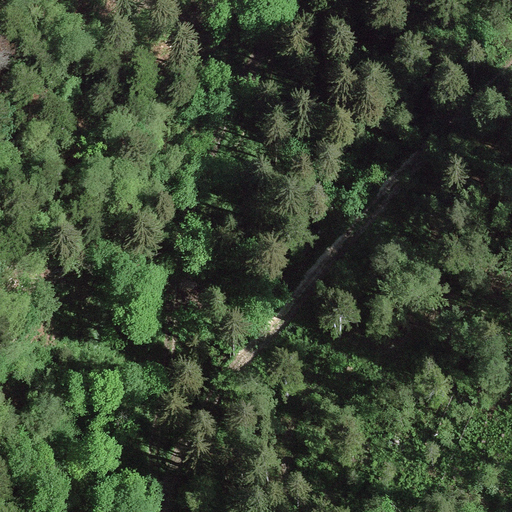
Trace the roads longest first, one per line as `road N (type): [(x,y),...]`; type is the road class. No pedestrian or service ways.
road 1 (track): [(511,66),(399,177),(204,401),(173,453),(162,511)]
road 2 (track): [(162,489),(159,437),(186,222),(288,0)]
